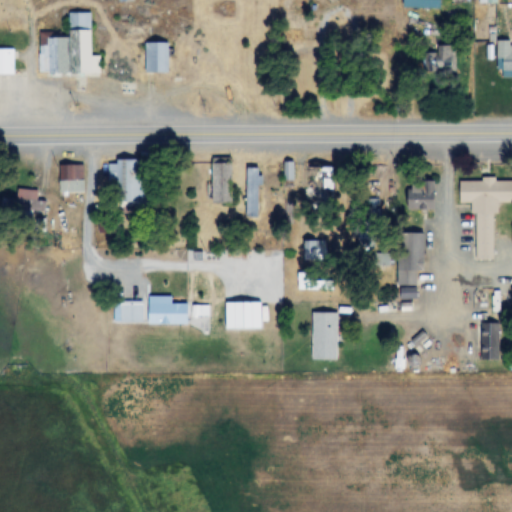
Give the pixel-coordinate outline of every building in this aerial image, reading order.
[(441,9),(441,0),(403,0),(404,9),(441,9)] [(92,12),(69,12),(68,33),(39,33),(39,77),(74,78),(74,91),(85,91),(85,77),(100,78),(100,55),(91,55),(92,12)] [(511,76),(511,44),(511,45),(511,41),(498,41),(498,76),(511,76)] [(144,73),(169,73),(169,42),(144,42),(144,73)] [(456,45),(437,45),(437,53),(424,53),(424,73),(456,73),(456,45)] [(0,76),(15,76),(15,49),(0,49),(0,76)] [(147,159),(115,159),(115,168),(110,168),(110,209),(147,208),(147,159)] [(212,203),(231,203),(231,162),(212,162),(212,203)] [(83,181),(83,166),(59,166),(59,181),(83,181)] [(304,166),(304,206),(333,206),(333,166),(304,166)] [(259,218),(259,167),(246,167),(246,218),(259,218)] [(511,179),(460,180),(460,204),(474,204),(475,262),(495,262),(495,203),(511,202),(511,179)] [(408,210),(435,210),(435,181),(408,181),(408,210)] [(1,197),(1,213),(37,213),(37,190),(15,190),(15,197),(1,197)] [(367,200),(365,249),(377,249),(379,201),(367,200)] [(424,232),(397,232),(397,287),(418,287),(418,269),(424,269),(424,232)] [(304,241),(304,261),(327,261),(327,241),(304,241)] [(400,298),(416,298),(416,290),(400,290),(400,298)] [(149,296),(149,325),(187,325),(187,304),(171,304),(171,296),(149,296)] [(119,323),(143,323),(143,302),(119,302),(119,323)] [(338,313),(312,313),(312,361),(338,361),(338,313)]
